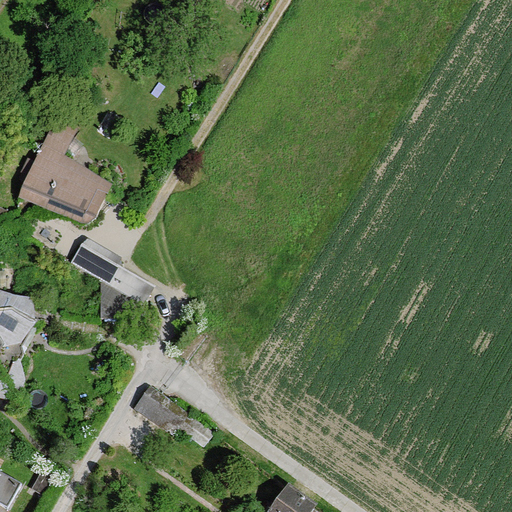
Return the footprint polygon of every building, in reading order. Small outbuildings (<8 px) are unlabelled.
[(77,131),(57,121),(20,200),(47,211),(76,224),(83,227),(87,227),(90,226),(95,221),(102,206),(110,188),(63,159),(77,131)] [(82,248),(72,265),(103,283),(137,302),(146,307),(156,289),(122,270),(82,248)] [(103,283),(103,320),(136,322),(137,302),(103,283)] [(35,325),(31,302),(12,301),(0,297),(0,394),(12,393),(23,377),(19,364),(24,356),(20,347),(35,325)] [(149,389),(136,407),(172,432),(185,413),(149,389)] [(0,473),(0,503),(10,509),(23,487),(0,473)] [(284,487),(265,511),(309,511),(312,508),(284,487)]
